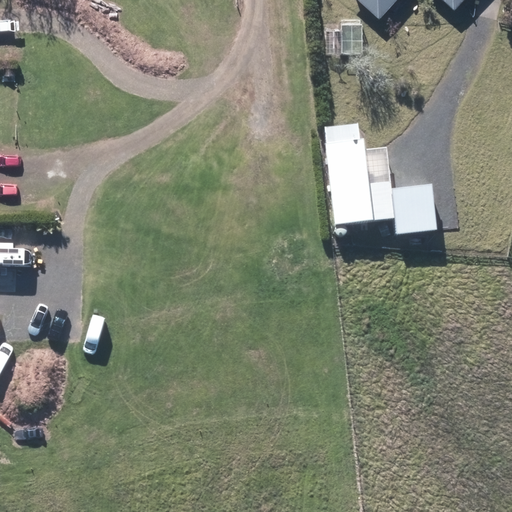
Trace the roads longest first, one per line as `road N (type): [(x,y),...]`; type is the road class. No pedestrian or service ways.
road 1 (track): [(260,0),(214,93),(151,133),(79,162),(8,161)]
road 2 (track): [(496,0),(419,160)]
